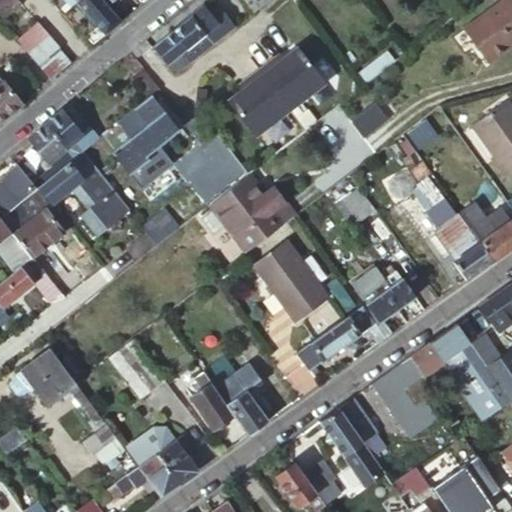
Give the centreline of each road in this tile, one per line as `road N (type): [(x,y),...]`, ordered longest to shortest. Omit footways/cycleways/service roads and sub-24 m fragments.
road 1 (residential): [(511,263),(163,511)]
road 2 (residential): [(0,141),(171,0)]
road 3 (residential): [(0,357),(148,240)]
